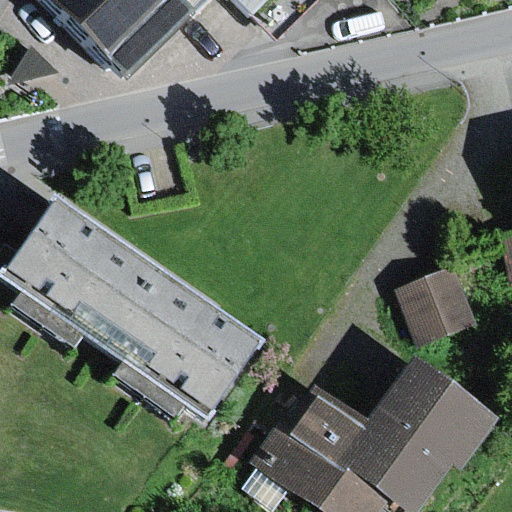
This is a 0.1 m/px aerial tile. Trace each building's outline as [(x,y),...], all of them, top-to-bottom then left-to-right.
[(30,0),(115,85),(200,0),(30,0)] [(223,0),(272,48),(320,0),(223,0)] [(435,0),(449,15),(465,0),(435,0)] [(28,50),(6,87),(55,77),(28,50)] [(47,205),(0,272),(0,285),(203,427),(256,351),(47,205)] [(511,233),(496,237),(505,290),(511,288),(511,233)] [(452,270),(393,293),(414,346),(473,323),(452,270)] [(357,434),(313,402),(296,427),(281,417),(243,470),(301,511),(378,511),(382,508),(386,511),(415,511),(445,471),(454,477),(490,427),(405,367),(357,434)]
